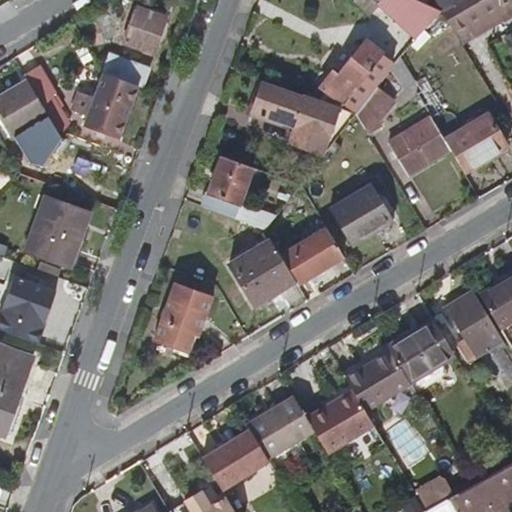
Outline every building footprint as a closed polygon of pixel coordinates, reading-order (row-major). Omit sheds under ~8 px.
[(354,0),(355,0),(368,15),(378,4),(415,39),(441,11),(416,0),(354,0)] [(435,0),(441,10),(458,0),(435,0)] [(511,0),(458,0),(441,10),(442,11),(462,43),(506,17),(508,20),(511,16),(511,0)] [(165,19),(137,8),(126,40),(153,50),(165,19)] [(511,36),(503,42),(511,57),(511,36)] [(324,101),(356,113),(357,112),(368,97),(373,91),(378,85),(391,67),(394,63),(381,54),(384,50),(366,38),(362,44),(357,41),(350,50),(344,46),(330,66),(336,70),(324,87),(331,92),(324,101)] [(139,85),(142,86),(149,68),(113,53),(105,72),(139,85)] [(415,83),(399,57),(394,63),(391,67),(404,90),(415,83)] [(49,115),(55,124),(67,116),(38,68),(26,74),(28,78),(49,115)] [(139,85),(105,72),(94,96),(76,91),(70,108),(86,115),(83,125),(119,138),(139,85)] [(0,109),(17,135),(49,115),(28,78),(0,95),(0,109)] [(324,101),(305,94),(304,99),(263,84),(252,115),(293,130),(332,145),(337,138),(356,113),(324,101)] [(368,97),(357,112),(366,128),(370,133),(385,125),(382,120),(397,101),(378,85),(373,91),(368,97)] [(450,150),(463,171),(504,147),(486,116),(444,140),(450,150)] [(444,140),(432,119),(391,145),(409,175),(450,150),(444,140)] [(332,145),(293,130),(286,147),(320,160),(332,145)] [(255,166),(224,154),(205,206),(236,218),(264,228),(277,213),(242,201),(255,166)] [(392,218),(370,183),(330,206),(349,242),(392,218)] [(87,215),(45,199),(25,252),(68,267),(87,215)] [(296,280),(296,281),(343,254),(326,225),(279,252),(296,280)] [(268,296),(296,280),(279,252),(268,233),(228,257),(252,300),(266,293),(268,296)] [(28,272),(26,279),(42,285),(44,278),(28,272)] [(511,272),(480,291),(508,339),(511,337),(511,272)] [(0,328),(38,342),(57,290),(42,285),(26,279),(14,275),(0,313),(0,328)] [(212,295),(176,283),(156,337),(187,347),(193,331),(199,333),(212,295)] [(474,309),(480,306),(472,292),(445,307),(454,322),(458,321),(465,337),(459,340),(468,355),(475,351),(477,354),(500,340),(490,322),(484,325),(474,309)] [(490,322),(480,306),(474,309),(484,325),(490,322)] [(456,355),(434,319),(389,345),(392,350),(411,382),(456,355)] [(0,430),(6,433),(32,356),(0,343),(0,430)] [(511,356),(504,345),(493,352),(511,378),(511,356)] [(392,350),(346,377),(354,389),(365,409),(411,382),(392,350)] [(497,375),(490,363),(476,373),(483,384),(497,375)] [(365,409),(354,389),(307,417),(314,429),(329,452),(375,424),(365,409)] [(307,417),(294,396),(247,424),(250,428),(268,458),(314,429),(307,417)] [(250,428),(203,456),(222,488),(269,460),(268,458),(250,428)] [(470,511),(511,487),(511,460),(472,484),(457,492),(425,509),(427,511),(470,511)] [(425,509),(457,492),(447,475),(442,473),(414,489),(425,509)] [(511,487),(470,511),(497,511),(511,503),(511,487)] [(192,511),(235,511),(226,495),(209,504),(200,489),(185,498),(192,511)]
